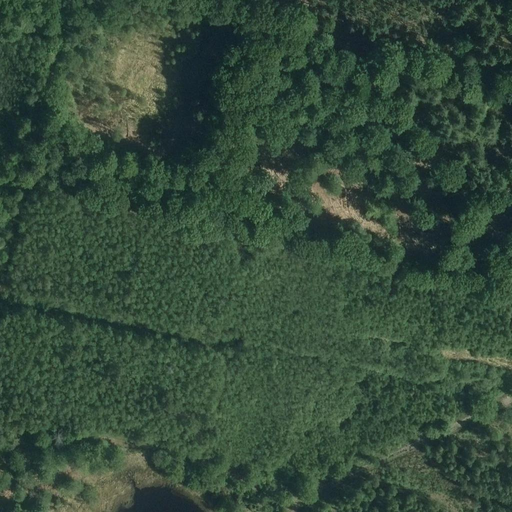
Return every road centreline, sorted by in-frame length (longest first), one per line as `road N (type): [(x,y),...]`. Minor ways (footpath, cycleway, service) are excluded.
road 1 (track): [(65,0),(14,171),(511,287)]
road 2 (track): [(0,451),(79,438),(137,440),(199,459),(292,505)]
road 3 (track): [(214,0),(511,66)]
road 4 (track): [(293,511),(292,505),(511,397)]
